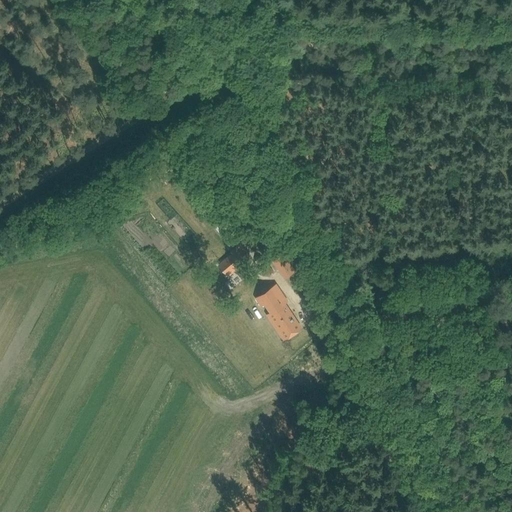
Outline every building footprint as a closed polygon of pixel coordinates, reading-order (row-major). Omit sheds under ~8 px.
[(224,217),(214,225),(228,243),(238,235),(224,217)] [(232,253),(219,265),(227,274),(235,268),(236,269),(242,264),(241,263),(248,256),(239,245),(231,252),(232,253)] [(262,255),(257,259),(269,275),(275,271),(262,255)] [(290,264),(280,271),(285,278),(295,271),(290,264)] [(285,302),(276,308),(267,314),(284,339),(302,328),(285,302)]
